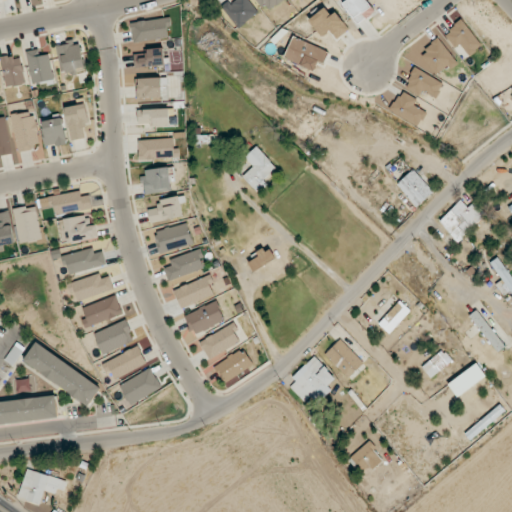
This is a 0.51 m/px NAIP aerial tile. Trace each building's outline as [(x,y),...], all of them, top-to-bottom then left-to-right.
[(258,13),(248,0),(232,0),(223,7),(237,28),(258,13)] [(258,0),(266,12),(284,1),(282,0),(258,0)] [(342,0),(341,1),(357,24),(366,18),(362,13),(370,7),(365,0),(342,0)] [(331,16),(326,8),(309,20),(322,37),(330,31),(336,39),(349,30),(336,12),(331,16)] [(169,38),(167,26),(171,26),(171,18),(131,22),(133,42),(169,38)] [(454,48),(461,44),(468,56),(481,48),(465,20),(444,32),(454,48)] [(323,64),(328,51),(293,37),(284,58),(314,71),(318,62),(323,64)] [(456,61),(438,39),(419,54),(437,77),(456,61)] [(59,43),(60,75),(78,74),(78,68),(83,67),(82,42),(59,43)] [(26,51),(32,84),(55,80),(50,54),(40,56),(39,49),(26,51)] [(134,51),(135,67),(165,66),(164,50),(134,51)] [(24,85),(21,56),(2,58),(5,87),(24,85)] [(405,88),(421,95),(423,91),(437,98),(445,82),(414,68),(405,88)] [(138,98),(163,97),(162,78),(137,79),(138,98)] [(427,112),(414,105),(417,99),(401,91),(390,111),(419,127),(427,112)] [(90,126),(85,104),(65,108),(72,141),(85,138),(83,128),(90,126)] [(137,110),(138,126),(170,125),(169,109),(137,110)] [(40,146),(33,110),(11,115),(18,151),(40,146)] [(0,115),(0,156),(13,154),(5,114),(0,115)] [(45,146),(66,144),(63,117),(42,120),(45,146)] [(139,160),(176,158),(175,138),(138,140),(139,160)] [(263,180),(277,168),(257,146),(245,157),(253,167),(242,177),(259,194),(268,185),(263,180)] [(144,170),(146,193),(171,190),(169,167),(144,170)] [(417,207),(434,192),(413,169),(396,185),(417,207)] [(39,199),(42,209),(53,207),(55,215),(92,208),(90,195),(82,197),(81,190),(39,199)] [(184,216),(179,196),(158,201),(160,207),(148,210),(151,224),(184,216)] [(468,208),(462,200),(438,222),(457,242),(487,215),(475,202),(468,208)] [(15,208),(19,244),(41,241),(37,206),(15,208)] [(0,212),(0,252),(5,251),(4,245),(15,244),(11,212),(0,212)] [(61,243),(98,239),(96,224),(89,225),(88,216),(58,220),(61,243)] [(155,230),(159,252),(192,246),(188,224),(155,230)] [(257,257),(248,263),(254,272),(276,258),(269,247),(256,255),(257,257)] [(102,251),(95,254),(93,248),(64,256),(70,275),(106,264),(102,251)] [(170,260),(172,265),(164,268),(169,281),(206,268),(199,249),(170,260)] [(496,285),(504,295),(510,291),(511,293),(511,276),(497,257),(490,263),(502,279),(496,285)] [(102,279),(100,273),(71,283),(77,302),(114,289),(109,276),(102,279)] [(214,295),(210,285),(214,283),(210,275),(174,290),(181,309),(214,295)] [(83,306),(86,319),(83,320),(85,327),(123,316),(117,297),(83,306)] [(411,311),(400,301),(379,324),(389,334),(411,311)] [(192,333),(224,323),(218,303),(186,313),(192,333)] [(469,316),(498,353),(506,346),(477,310),(469,316)] [(135,343),(127,321),(94,332),(101,353),(135,343)] [(208,358),(242,343),(233,325),(200,341),(208,358)] [(364,362),(340,340),(325,355),(349,378),(364,362)] [(89,406),(102,388),(36,343),(23,361),(89,406)] [(102,362),(109,381),(147,365),(140,347),(102,362)] [(254,365),(243,348),(214,367),(225,384),(254,365)] [(422,367),(431,379),(452,362),(443,350),(422,367)] [(307,404),(334,376),(315,358),(288,386),(307,404)] [(486,379),(478,364),(448,382),(456,396),(486,379)] [(120,385),(131,406),(162,388),(151,368),(120,385)] [(0,401),(0,424),(59,420),(57,397),(0,401)] [(349,459),(362,472),(369,465),(373,470),(390,454),(380,444),(376,448),(370,440),(349,459)] [(64,491),(67,481),(27,469),(18,497),(40,504),(45,491),(56,494),(57,488),(64,491)]
